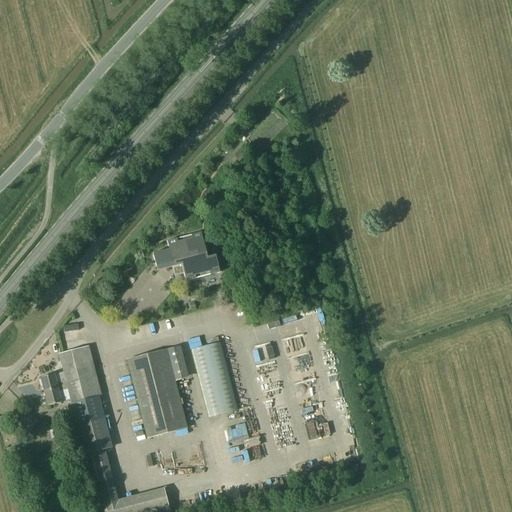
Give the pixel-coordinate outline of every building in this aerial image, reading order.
[(182,265),(186,281),(204,276),(217,273),(219,272),(215,255),(212,256),(208,257),(201,233),(184,237),(167,242),(173,267),(182,265)] [(238,411),(221,343),(192,350),(209,418),(238,411)] [(71,404),(98,397),(101,396),(89,347),(58,355),(65,381),(66,385),(67,391),(71,404)] [(188,429),(167,350),(126,360),(146,440),(188,429)] [(66,385),(65,381),(56,383),(54,374),(40,378),(44,392),(58,388),(57,387),(66,385)] [(59,393),(67,391),(66,385),(57,387),(58,388),(44,392),(47,407),(61,403),(59,393)] [(82,455),(96,511),(169,511),(166,500),(121,511),(105,449),(82,455)]
